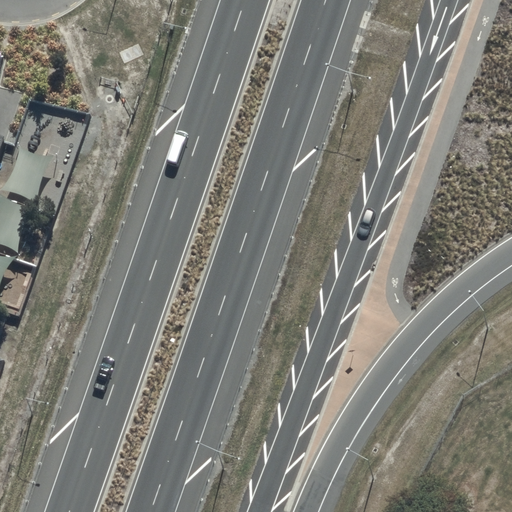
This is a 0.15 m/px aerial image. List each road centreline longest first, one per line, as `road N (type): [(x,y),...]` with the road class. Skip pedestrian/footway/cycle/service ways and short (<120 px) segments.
road 1 (trunk): [(447,0),(265,511)]
road 2 (trunk): [(72,511),(248,0)]
road 3 (trunk): [(327,0),(155,511)]
road 4 (trunk): [(511,253),(417,330),(340,438),(306,511)]
